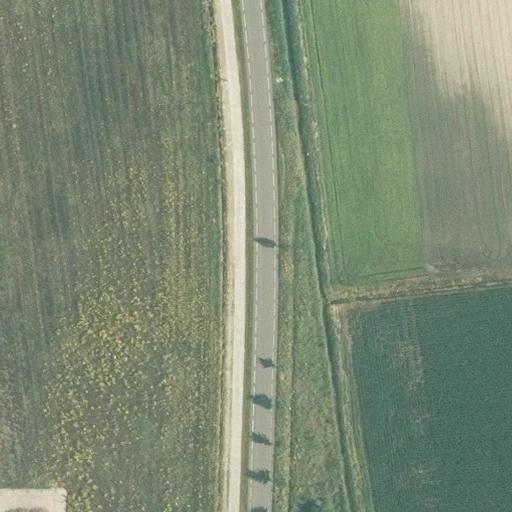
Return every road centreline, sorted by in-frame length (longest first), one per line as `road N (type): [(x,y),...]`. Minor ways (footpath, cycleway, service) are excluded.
road 1 (residential): [(144,0),(150,240),(129,511)]
road 2 (secondary): [(249,0),(264,260),(258,511)]
